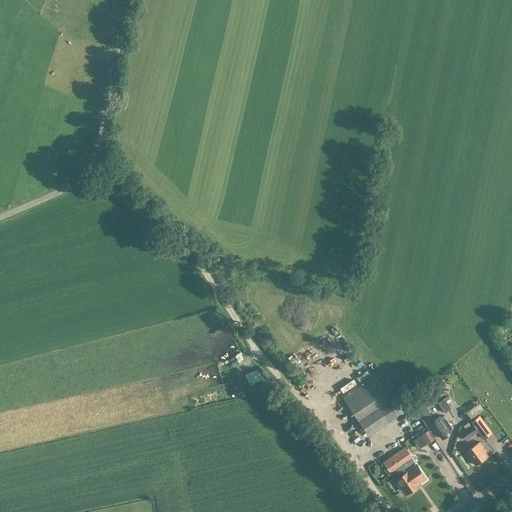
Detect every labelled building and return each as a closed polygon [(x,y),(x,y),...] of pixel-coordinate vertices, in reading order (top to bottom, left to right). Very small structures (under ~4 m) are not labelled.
[(249,384),(261,379),(256,368),(244,373),(249,384)] [(446,375),(452,384),(458,379),(452,371),(446,375)] [(369,436),(398,417),(373,380),(344,399),(369,436)] [(431,415),(424,404),(418,407),(425,418),(431,415)] [(432,422),(443,439),(451,433),(450,432),(454,429),(445,416),(441,418),(440,417),(432,422)] [(481,434),(488,429),(479,416),(472,422),(481,434)] [(403,424),(396,429),(401,438),(420,427),(414,417),(403,424)] [(466,441),(477,433),(472,426),(461,434),(466,441)] [(423,434),(428,443),(433,440),(428,431),(423,434)] [(485,452),(487,451),(480,442),(467,452),(477,465),(488,456),(485,452)] [(416,484),(419,482),(425,478),(417,465),(416,465),(412,459),(405,448),(386,461),(393,472),(391,473),(396,480),(395,480),(405,494),(418,486),(416,484)]
